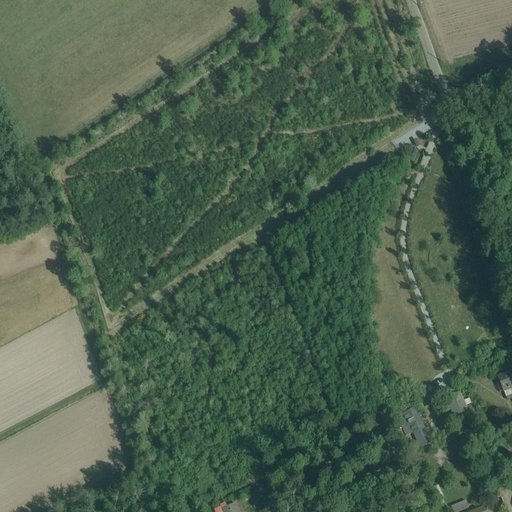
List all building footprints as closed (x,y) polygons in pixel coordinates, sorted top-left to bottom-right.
[(413,151),(409,163),(414,164),(418,153),(413,151)] [(511,370),(497,377),(503,393),(504,393),(506,398),(511,395),(511,370)] [(448,405),(440,408),(448,424),(455,421),(469,416),(459,393),(445,399),(448,405)] [(423,412),(417,414),(413,405),(408,407),(410,411),(402,415),(407,425),(401,428),(406,437),(424,428),(419,418),(425,415),(423,412)] [(397,432),(408,458),(412,456),(401,431),(397,432)] [(356,452),(370,444),(364,434),(350,443),(356,452)] [(332,452),(340,468),(355,460),(353,457),(354,457),(347,444),(332,452)] [(325,451),(314,457),(323,472),(334,466),(325,451)] [(502,465),(511,460),(511,456),(510,452),(499,457),(502,465)] [(266,486),(273,497),(281,493),(274,481),(266,486)] [(262,488),(257,490),(260,496),(265,494),(262,488)] [(465,502),(451,508),(452,511),(460,511),(468,509),(465,502)] [(221,507),(214,511),(238,511),(235,504),(227,507),(225,503),(220,505),(221,507)]
